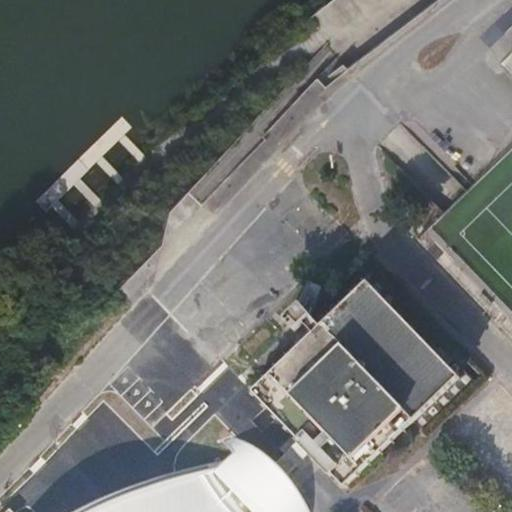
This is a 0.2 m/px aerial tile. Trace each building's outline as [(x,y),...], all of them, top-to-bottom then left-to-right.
[(511,34),(501,44),(511,55),(511,34)] [(254,472),(267,484),(308,444),(346,482),(412,417),(421,426),(476,373),(364,258),(331,291),(305,279),(297,297),(279,312),(302,335),(250,386),(295,432),(254,472)] [(276,494),(267,484),(254,472),(244,461),(255,451),(159,477),(144,480),(120,486),(105,492),(85,501),(72,507),(64,511),(281,511),(289,484),(276,494)] [(144,480),(159,477),(156,465),(140,469),(144,480)] [(105,492),(120,486),(116,477),(102,483),(105,492)] [(72,507),(85,501),(80,491),(67,498),(72,507)]
